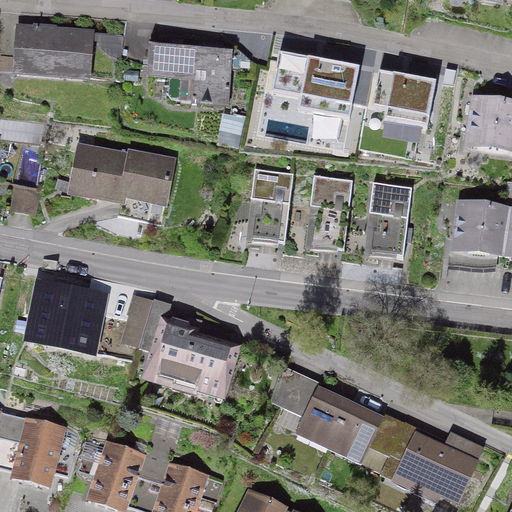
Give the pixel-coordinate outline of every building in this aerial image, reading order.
[(18,30),(15,73),(87,78),(91,36),(39,32),(40,28),(35,28),(35,32),(18,30)] [(233,50),(150,44),(147,76),(181,78),(179,102),(228,106),(233,50)] [(356,66),(281,53),(275,86),(304,91),(302,104),(347,113),(356,66)] [(433,80),(380,70),(375,100),(389,103),(387,115),(425,122),(433,80)] [(468,146),(511,151),(511,105),(474,101),(468,146)] [(220,149),(241,151),(245,117),(223,115),(220,149)] [(0,142),(43,148),(48,125),(0,119),(0,142)] [(79,148),(70,194),(120,204),(118,218),(161,226),(173,163),(123,154),(121,164),(106,161),(107,154),(79,148)] [(252,242),(284,246),(293,175),(255,170),(251,203),(263,204),(261,222),(255,221),(252,242)] [(314,228),(311,250),(344,253),(352,182),(314,178),(310,210),(322,211),(320,229),(314,228)] [(371,257),(403,260),(411,189),(373,185),(369,217),(381,218),(379,236),(373,235),(371,257)] [(13,211),(31,214),(35,191),(17,187),(13,211)] [(503,257),(510,212),(460,205),(454,250),(491,256),(503,257)] [(511,212),(510,212),(503,257),(511,258),(511,212)] [(41,287),(31,343),(52,347),(56,329),(93,336),(101,299),(41,287)] [(133,317),(125,344),(140,349),(148,321),(133,317)] [(163,321),(147,379),(173,386),(175,379),(221,393),(234,349),(186,335),(188,328),(163,321)] [(305,420),(318,391),(281,374),(272,404),(282,409),(305,420)] [(318,391),(305,420),(298,433),(330,448),(350,405),(319,390),(318,391)] [(382,419),(350,405),(330,448),(362,463),(368,449),(389,458),(392,453),(402,431),(381,421),(382,419)] [(0,469),(13,417),(0,413),(0,469)] [(19,419),(13,417),(0,469),(0,470),(14,474),(12,480),(49,489),(52,475),(68,479),(74,455),(58,451),(64,430),(19,419)] [(458,505),(477,464),(403,429),(402,431),(392,453),(405,459),(397,476),(458,505)] [(124,511),(126,509),(135,511),(139,511),(157,461),(107,444),(88,502),(117,511),(124,511)] [(194,511),(206,477),(157,461),(139,511),(194,511)] [(283,511),(284,511),(250,495),(242,511),(283,511)]
